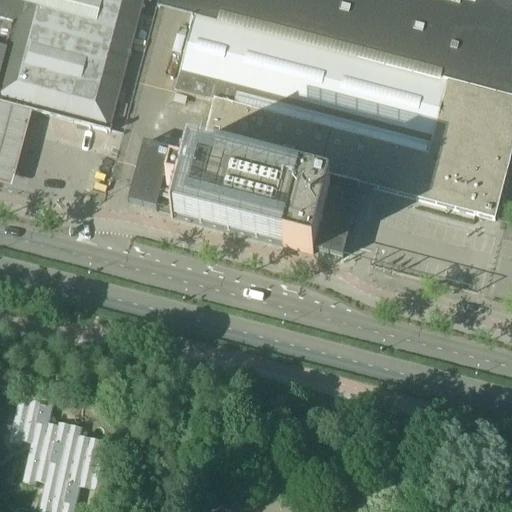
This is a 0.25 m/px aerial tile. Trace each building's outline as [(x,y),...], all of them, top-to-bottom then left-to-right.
[(144,0),(0,0),(0,104),(31,112),(109,133),(144,0)] [(305,173),(495,222),(499,207),(511,154),(511,0),(456,0),(460,1),(439,82),(193,18),(174,93),(214,103),(203,145),(205,146),(202,157),(189,154),(190,151),(188,151),(182,175),(171,172),(167,190),(177,193),(170,219),(172,219),(173,217),(283,246),(283,248),(313,256),(314,252),(343,259),(358,201),(329,193),(330,189),(302,181),(305,173)] [(31,112),(0,104),(0,187),(11,190),(31,112)] [(172,152),(143,145),(128,204),(156,211),(172,152)] [(32,446),(29,459),(23,486),(35,489),(36,484),(45,486),(39,511),(75,511),(82,482),(103,486),(112,446),(79,438),(81,430),(59,425),(58,428),(49,426),(53,408),(20,400),(9,446),(21,449),(22,444),(32,446)]
